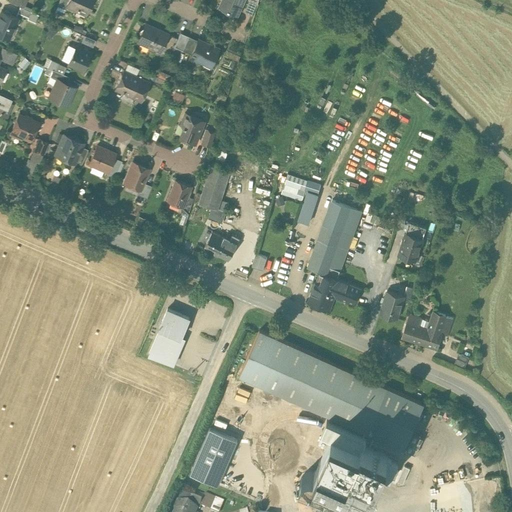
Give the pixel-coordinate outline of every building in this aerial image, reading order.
[(68,0),(59,0),(57,5),(65,9),(66,6),(66,5),(68,0)] [(68,0),(66,5),(66,6),(77,11),(79,7),(86,11),(90,0),(68,0)] [(223,0),(220,7),(238,15),(243,0),(223,0)] [(22,7),(20,6),(17,12),(28,17),(31,11),(22,7)] [(18,17),(1,9),(0,12),(0,32),(10,37),(18,17)] [(168,34),(147,24),(139,42),(160,51),(168,34)] [(188,36),(180,32),(174,46),(182,50),(188,36)] [(95,40),(84,35),(81,42),(92,47),(95,40)] [(197,39),(188,36),(182,50),(191,54),(197,39)] [(219,48),(198,38),(197,39),(191,54),(189,57),(202,62),(204,59),(213,63),(219,48)] [(90,52),(75,46),(68,63),(82,70),(90,52)] [(17,53),(2,47),(0,51),(0,57),(12,63),(17,53)] [(59,63),(51,59),(47,67),(53,69),(56,70),(59,63)] [(66,66),(59,63),(56,70),(63,74),(66,66)] [(150,73),(139,68),(135,75),(147,81),(150,73)] [(56,70),(53,69),(50,76),(57,79),(57,78),(66,82),(69,77),(63,74),(56,70)] [(135,75),(123,70),(115,88),(131,96),(140,100),(145,90),(149,82),(135,75)] [(172,76),(160,71),(155,83),(167,88),(172,76)] [(66,82),(57,78),(57,79),(49,97),(66,105),(74,86),(66,82)] [(175,92),(171,101),(181,105),(185,95),(175,92)] [(12,99),(0,93),(0,107),(7,111),(12,99)] [(180,140),(197,147),(208,120),(182,109),(177,122),(186,126),(180,140)] [(38,121),(18,113),(11,130),(26,136),(27,139),(30,140),(33,139),(34,137),(33,133),(38,121)] [(210,147),(215,132),(206,129),(201,144),(210,147)] [(76,138),(75,139),(63,134),(56,151),(64,155),(63,158),(75,163),(75,161),(82,146),(83,143),(81,141),(81,140),(80,139),(79,138),(78,138),(77,137),(76,138)] [(39,139),(34,150),(42,153),(47,142),(39,139)] [(115,153),(96,145),(89,163),(107,171),(113,157),(115,153)] [(88,149),(82,146),(75,161),(81,163),(88,149)] [(121,160),(113,157),(107,171),(106,173),(114,177),(121,160)] [(149,168),(132,161),(124,181),(140,188),(140,189),(143,182),(149,168)] [(230,170),(211,164),(199,202),(212,206),(218,208),(221,200),(230,170)] [(308,180),(288,173),(285,183),(284,183),(281,192),(302,199),(308,180)] [(191,186),(176,179),(168,200),(183,206),(187,196),(191,186)] [(151,185),(143,182),(140,189),(140,188),(137,194),(146,198),(151,185)] [(194,198),(187,196),(183,206),(181,211),(188,214),(194,198)] [(362,210),(332,199),(308,267),(320,271),(319,272),(326,275),(330,266),(340,270),(362,210)] [(229,202),(221,200),(218,208),(226,211),(229,202)] [(226,211),(218,208),(212,206),(208,218),(222,223),(226,211)] [(409,222),(406,232),(423,237),(426,227),(409,222)] [(230,239),(213,230),(204,247),(228,259),(240,238),(232,234),(230,239)] [(423,237),(406,232),(399,255),(415,260),(423,237)] [(267,257),(256,253),(252,266),(263,270),(267,257)] [(340,270),(330,266),(326,275),(337,279),(340,270)] [(326,275),(319,272),(308,302),(329,310),(334,296),(355,304),(361,288),(337,279),(326,275)] [(402,296),(386,290),(379,312),(395,317),(402,296)] [(190,317),(168,308),(159,327),(160,328),(149,353),(174,363),(185,337),(182,336),(190,317)] [(434,312),(427,329),(441,334),(448,336),(454,318),(434,312)] [(401,338),(421,345),(427,329),(421,326),(423,320),(409,315),(401,338)] [(423,404),(260,330),(260,329),(239,375),(240,375),(402,449),(403,450),(403,449),(416,455),(423,439),(411,433),(424,404),(423,403),(423,404)] [(427,329),(421,345),(435,350),(441,334),(427,329)] [(469,357),(459,353),(457,358),(467,362),(469,357)] [(467,362),(457,358),(454,363),(464,367),(467,362)] [(367,437),(327,419),(322,431),(332,435),(315,471),(370,497),(380,475),(388,457),(389,455),(364,443),(367,437)] [(237,439),(210,428),(204,440),(202,444),(200,448),(190,472),(218,485),(237,439)] [(398,462),(388,457),(380,475),(390,480),(398,462)] [(446,484),(458,484),(457,472),(445,473),(446,484)] [(194,511),(198,504),(190,501),(193,492),(184,487),(174,511),(176,511),(194,511)] [(477,503),(488,502),(487,490),(476,490),(477,503)] [(204,496),(193,492),(190,501),(198,504),(200,505),(204,496)] [(216,498),(205,493),(204,496),(200,505),(211,510),(213,505),(216,498)]
